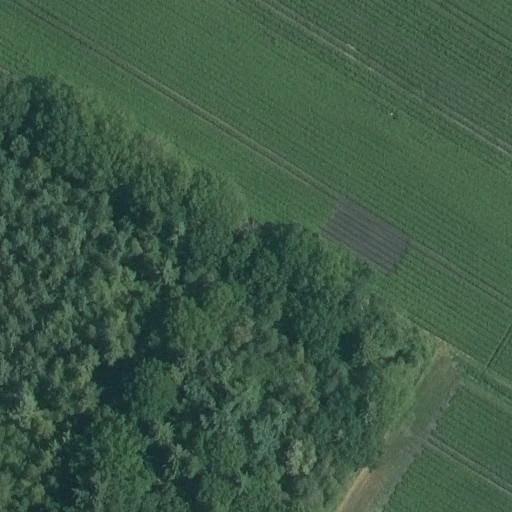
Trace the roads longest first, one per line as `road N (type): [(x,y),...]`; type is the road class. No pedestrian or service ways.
road 1 (track): [(233,246),(73,511)]
road 2 (track): [(233,246),(394,346)]
